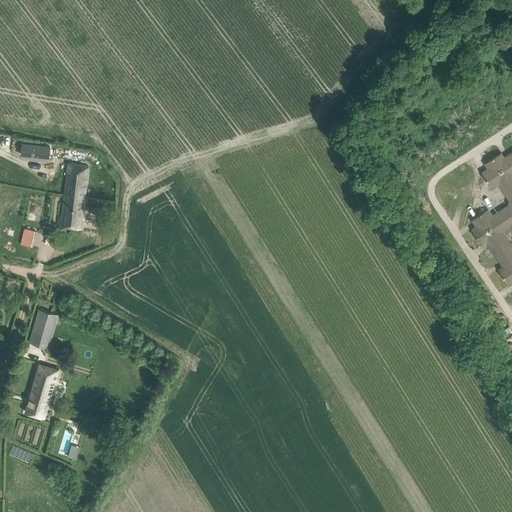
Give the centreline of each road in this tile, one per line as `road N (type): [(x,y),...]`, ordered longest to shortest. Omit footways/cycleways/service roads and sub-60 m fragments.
road 1 (track): [(160,345),(47,273),(27,275)]
road 2 (track): [(0,392),(29,285),(27,275),(0,266)]
